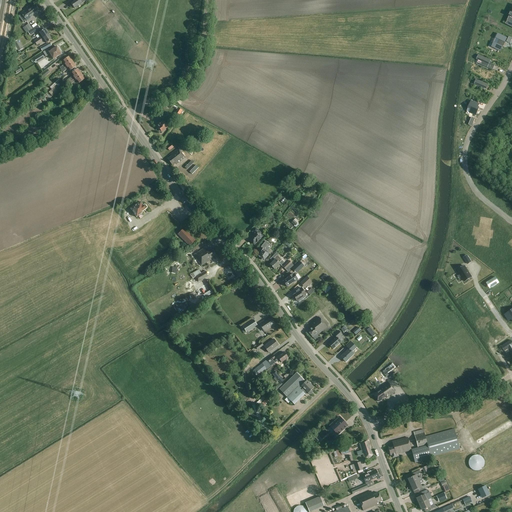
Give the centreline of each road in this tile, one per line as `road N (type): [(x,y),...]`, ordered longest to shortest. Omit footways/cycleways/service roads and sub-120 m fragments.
road 1 (secondary): [(368,427),(125,116)]
road 2 (residential): [(511,67),(464,154),(473,187),(511,222)]
road 3 (unclassified): [(125,116),(194,77),(206,0)]
road 4 (unclassified): [(511,375),(452,410),(404,413),(368,427)]
road 5 (secondary): [(125,116),(44,0)]
road 6 (track): [(299,413),(207,499)]
